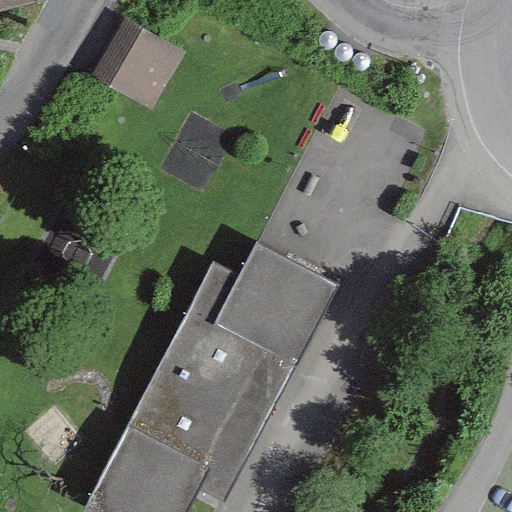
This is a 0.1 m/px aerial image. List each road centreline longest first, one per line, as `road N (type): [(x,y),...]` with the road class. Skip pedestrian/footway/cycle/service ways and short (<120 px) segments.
road 1 (residential): [(492,53),(380,21),(354,0)]
road 2 (residential): [(76,0),(27,95),(0,122)]
